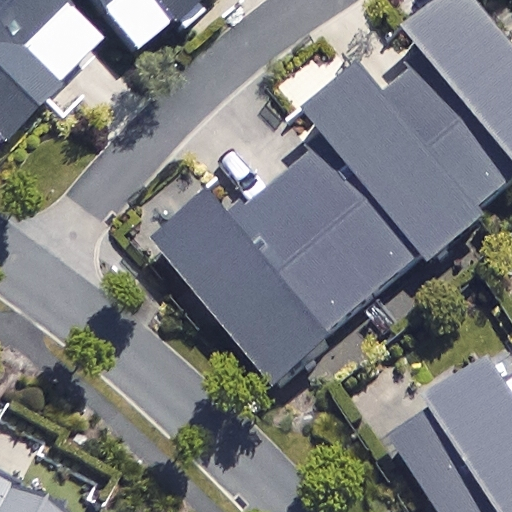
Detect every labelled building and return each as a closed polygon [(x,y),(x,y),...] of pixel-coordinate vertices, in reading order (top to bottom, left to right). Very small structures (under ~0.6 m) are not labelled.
[(0,0),(0,166),(107,61),(46,0),(0,0)] [(83,0),(139,69),(224,0),(83,0)] [(511,54),(475,9),(414,60),(431,81),(391,114),(375,95),(314,145),(328,163),(242,235),(225,214),(166,263),(287,409),(351,356),(337,340),(428,264),(435,273),(511,210),(511,54)] [(511,511),(511,396),(507,388),(402,453),(438,511),(511,511)] [(0,511),(8,511),(0,507),(0,505),(14,482),(0,473),(0,413),(2,410),(0,408),(0,511)]
